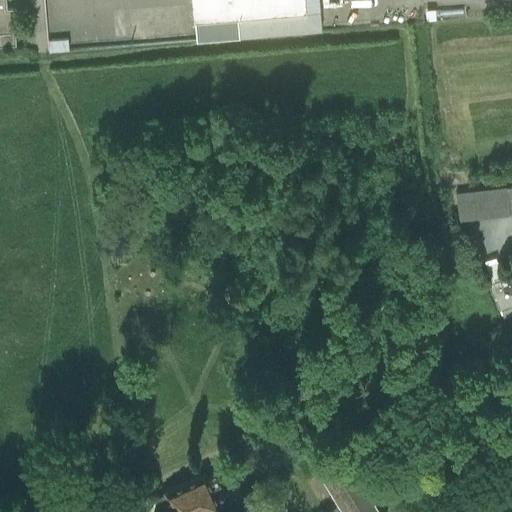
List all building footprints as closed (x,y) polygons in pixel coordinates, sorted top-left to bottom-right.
[(0,0),(0,33),(14,32),(12,8),(6,9),(5,0),(0,0)] [(192,0),(195,21),(306,12),(305,0),(192,0)] [(305,0),(306,12),(195,21),(196,41),(322,30),(319,0),(305,0)] [(14,32),(0,33),(0,46),(15,45),(14,32)] [(508,188),(457,194),(459,219),(511,214),(508,188)] [(511,256),(486,266),(492,282),(511,275),(511,256)] [(511,276),(489,285),(502,313),(511,309),(511,276)] [(376,498),(349,454),(319,473),(342,511),(352,511),(370,501),(376,498)] [(204,474),(165,492),(165,493),(155,498),(161,511),(205,511),(205,510),(218,504),(211,488),(219,484),(214,473),(205,477),(204,474)] [(376,511),(370,501),(352,511),(376,511)]
